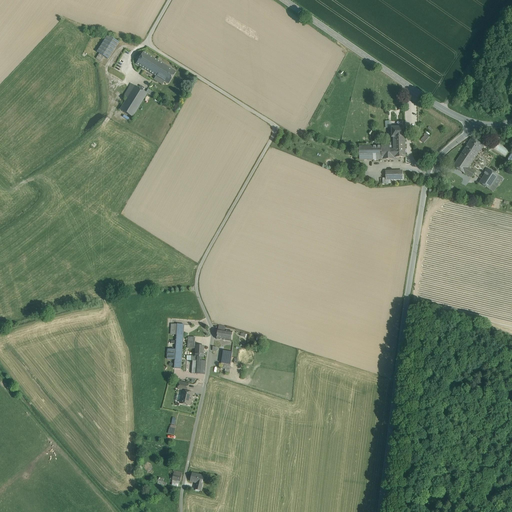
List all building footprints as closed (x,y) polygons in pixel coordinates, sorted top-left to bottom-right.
[(108,36),(97,52),(104,57),(108,59),(118,42),(108,36)] [(163,65),(143,52),(136,64),(156,76),(163,65)] [(176,72),(163,65),(156,76),(168,84),(176,72)] [(131,84),(123,97),(127,99),(120,110),(132,117),(147,94),(146,93),(131,84)] [(400,126),(396,126),(396,127),(391,127),(391,128),(392,137),(392,138),(405,137),(405,134),(405,127),(400,127),(400,126)] [(426,133),(421,140),(424,143),(430,136),(426,133)] [(405,137),(392,138),(392,141),(393,141),(394,146),(382,146),(382,160),(397,159),(397,158),(405,157),(405,137)] [(483,146),(472,138),(467,145),(479,153),(483,146)] [(505,156),(509,150),(497,143),(494,149),(505,156)] [(467,145),(453,166),(464,174),(465,174),(471,178),(475,172),(468,168),(479,153),(467,145)] [(373,146),(359,147),(359,160),(373,160),(373,146)] [(382,146),(373,146),(373,160),(382,160),(382,146)] [(489,169),(479,183),(494,193),(504,178),(489,169)] [(402,171),(386,171),(386,178),(386,180),(391,180),(402,179),(402,171)] [(184,325),(177,324),(177,325),(177,335),(176,350),(175,360),(174,369),(181,369),(184,325)] [(226,331),(219,330),(217,339),(231,342),(232,332),(226,331)] [(195,338),(188,337),(188,348),(196,349),(196,346),(195,346),(195,338)] [(198,357),(198,361),(202,361),(202,357),(203,357),(204,346),(196,346),(196,349),(195,357),(198,357)] [(176,350),(168,350),(167,359),(175,360),(176,350)] [(232,352),(223,351),(223,356),(222,364),(231,365),(232,352)] [(198,361),(197,374),(205,375),(206,362),(202,361),(198,361)] [(229,373),(231,365),(222,364),(221,367),(224,367),(224,372),(229,373)] [(188,384),(180,382),(178,389),(187,391),(188,384)] [(193,394),(183,392),(182,396),(180,402),(180,404),(190,406),(193,394)] [(182,473),(174,471),(172,480),(180,482),(182,473)] [(203,476),(192,474),(190,482),(197,483),(195,490),(196,490),(195,491),(198,492),(199,491),(201,491),(202,484),(201,484),(203,476)]
